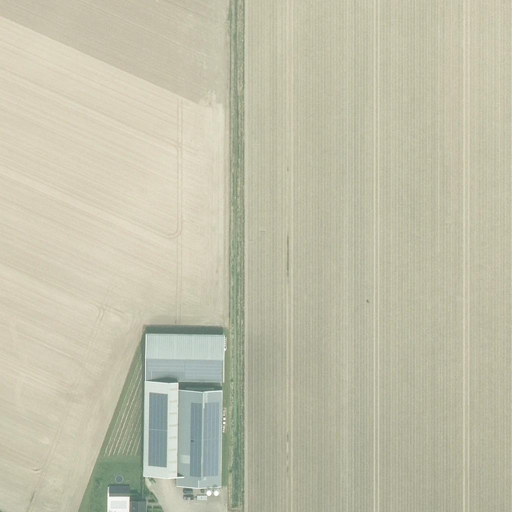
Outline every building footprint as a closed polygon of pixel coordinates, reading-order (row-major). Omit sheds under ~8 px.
[(179,380),(224,380),(225,333),(146,332),(145,379),(179,380)] [(179,380),(145,379),(143,475),(177,475),(178,388),(179,380)] [(177,484),(221,485),(222,389),(178,388),(177,475),(177,484)] [(129,486),(110,486),(110,496),(129,496),(129,486)] [(146,511),(147,501),(132,500),(131,511),(146,511)]
